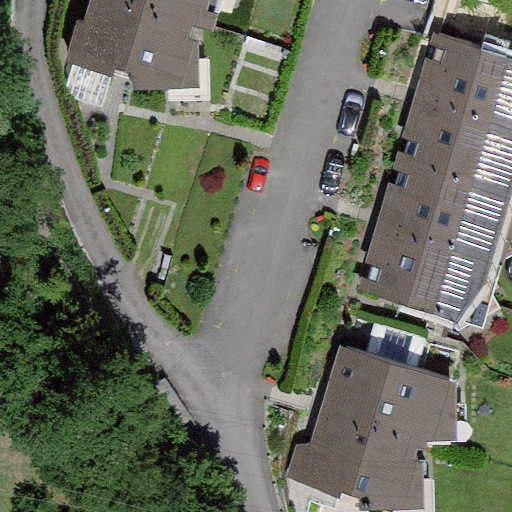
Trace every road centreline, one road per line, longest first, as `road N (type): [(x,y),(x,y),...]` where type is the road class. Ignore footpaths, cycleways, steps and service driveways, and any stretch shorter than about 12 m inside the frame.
road 1 (residential): [(228,424),(112,273),(80,218),(30,55),(30,0)]
road 2 (residential): [(228,424),(246,333),(352,0)]
